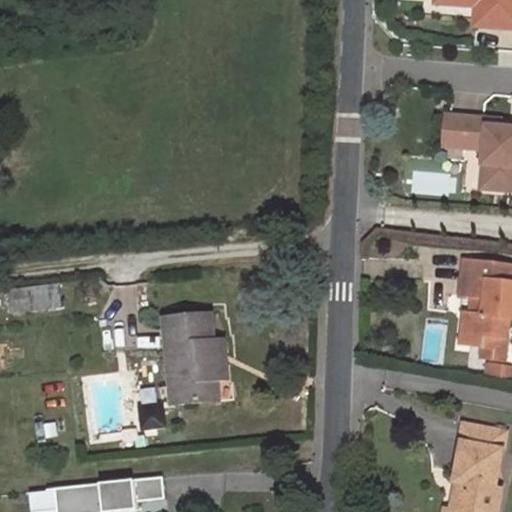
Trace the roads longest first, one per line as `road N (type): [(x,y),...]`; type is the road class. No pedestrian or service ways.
road 1 (unclassified): [(352,67),(328,511)]
road 2 (track): [(0,271),(342,242)]
road 3 (unknown): [(337,384),(511,404)]
road 4 (residential): [(511,82),(352,67)]
